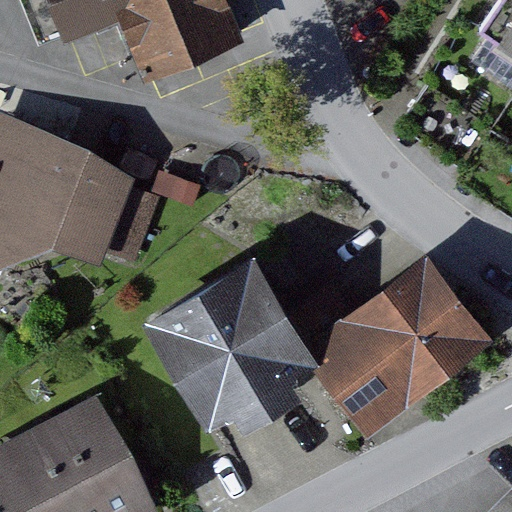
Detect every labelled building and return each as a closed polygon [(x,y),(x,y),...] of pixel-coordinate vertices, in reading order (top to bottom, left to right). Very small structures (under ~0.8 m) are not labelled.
[(70,0),(85,33),(137,10),(168,79),(269,33),(253,0),(70,0)] [(511,0),(498,0),(473,38),(511,63),(511,0)] [(117,257),(150,167),(13,110),(0,143),(0,255),(15,261),(69,239),(117,257)] [(298,404),(285,385),(312,368),(317,365),(306,348),(250,262),(141,332),(208,435),(231,420),(244,439),(298,404)] [(317,365),(312,368),(366,441),(491,343),(426,262),(306,348),(317,365)] [(154,511),(179,497),(114,396),(6,466),(35,511),(154,511)] [(489,511),(511,511),(511,489),(489,511)]
